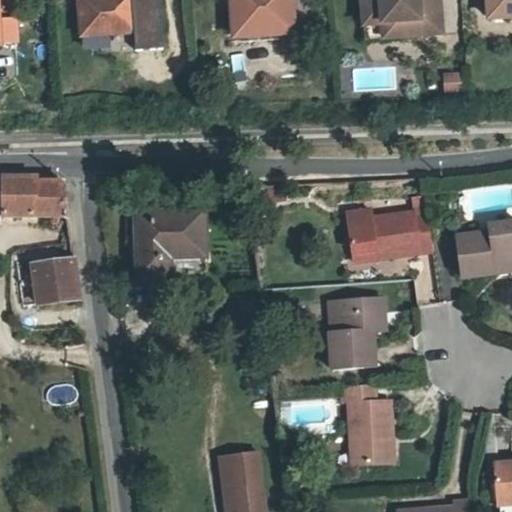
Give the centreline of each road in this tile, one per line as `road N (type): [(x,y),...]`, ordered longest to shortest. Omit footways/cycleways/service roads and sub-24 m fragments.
road 1 (secondary): [(73,162),(387,164),(511,151)]
road 2 (residential): [(124,511),(73,162)]
